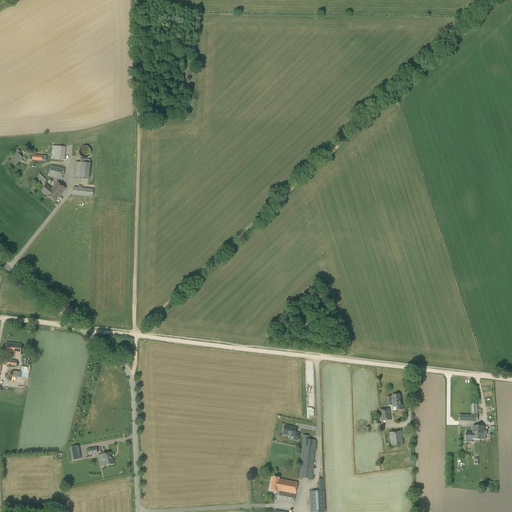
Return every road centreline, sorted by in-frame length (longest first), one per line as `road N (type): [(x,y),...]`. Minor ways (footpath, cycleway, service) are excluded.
road 1 (track): [(493,0),(136,331)]
road 2 (track): [(511,381),(135,335)]
road 3 (track): [(135,0),(135,335)]
road 4 (unclassified): [(139,511),(127,369),(0,263)]
road 5 (track): [(135,335),(0,319)]
